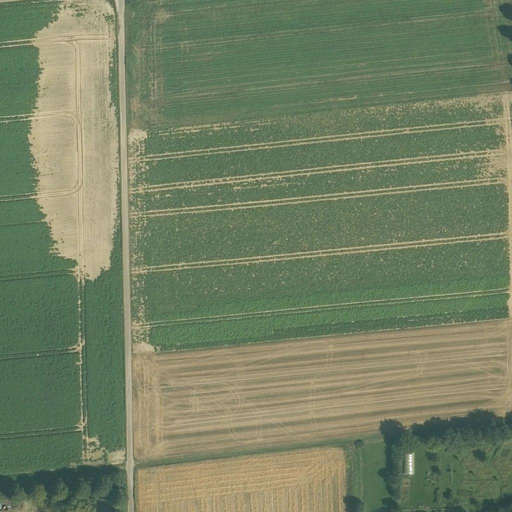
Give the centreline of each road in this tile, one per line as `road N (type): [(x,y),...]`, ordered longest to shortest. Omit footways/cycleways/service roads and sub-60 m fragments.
road 1 (track): [(118,0),(131,468)]
road 2 (track): [(511,422),(131,468)]
road 3 (track): [(131,468),(0,483)]
